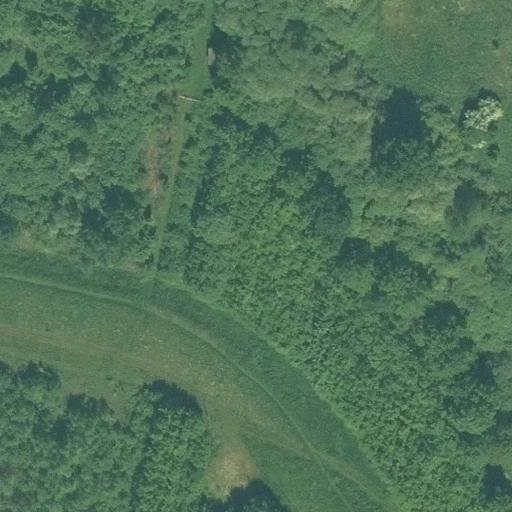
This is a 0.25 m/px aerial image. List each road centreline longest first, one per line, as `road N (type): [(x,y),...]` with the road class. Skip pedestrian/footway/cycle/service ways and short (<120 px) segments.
road 1 (track): [(230,0),(252,114),(321,251),(511,486)]
road 2 (track): [(413,511),(309,438),(234,416),(163,365),(0,326)]
road 3 (track): [(157,278),(226,0)]
